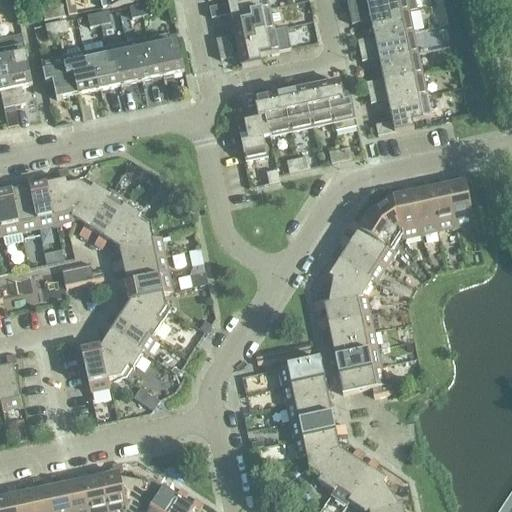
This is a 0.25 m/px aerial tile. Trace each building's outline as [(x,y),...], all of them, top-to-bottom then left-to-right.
[(95,0),(98,13),(142,3),(141,0),(95,0)] [(212,21),(231,17),(233,27),(252,22),(251,15),(270,11),(267,0),(247,0),(248,2),(228,6),(229,7),(221,8),(221,7),(210,10),(212,21)] [(406,0),(366,0),(347,4),(352,26),(371,22),(372,29),(392,25),(390,17),(409,13),(406,0)] [(153,17),(151,5),(140,7),(143,19),(153,17)] [(140,7),(130,10),(132,22),(143,19),(140,7)] [(63,8),(52,10),(55,22),(65,19),(63,8)] [(55,22),(52,10),(42,12),(44,24),(55,22)] [(252,22),(233,27),(237,48),(257,44),(255,37),(274,33),(270,11),(251,15),(252,22)] [(414,34),(409,13),(390,17),(392,25),(372,29),(374,40),(358,43),(360,53),(396,46),(395,38),(414,34)] [(98,17),(100,28),(111,26),(108,14),(98,17)] [(100,28),(98,17),(87,19),(90,30),(100,28)] [(68,35),(66,23),(56,26),(58,37),(68,35)] [(56,26),(45,28),(48,39),(58,37),(56,26)] [(257,44),(237,48),(242,70),(262,66),(260,59),(279,55),(274,33),(255,37),(257,44)] [(418,56),(414,34),(395,38),(396,46),(360,53),(362,64),(379,60),(381,71),(400,67),(399,60),(418,56)] [(7,73),(15,109),(25,107),(22,90),(33,88),(29,68),(22,37),(0,42),(0,72),(0,74),(7,73)] [(159,60),(163,80),(185,75),(181,55),(174,57),(169,38),(148,43),(152,62),(159,60)] [(219,52),(230,50),(228,39),(216,42),(219,52)] [(138,65),(142,84),(163,80),(159,60),(152,62),(148,43),(127,47),(131,66),(138,65)] [(117,69),(121,89),(142,84),(138,65),(131,66),(127,47),(106,52),(110,71),(117,69)] [(230,50),(219,52),(221,63),(233,60),(230,50)] [(96,74),(100,93),(121,89),(117,69),(110,71),(106,52),(85,56),(89,75),(96,74)] [(89,75),(85,56),(63,61),(68,80),(74,78),(79,98),(100,93),(96,74),(89,75)] [(400,67),(381,71),(384,82),(367,85),(369,96),(405,88),(403,81),(423,77),(418,56),(399,60),(400,67)] [(68,80),(63,61),(41,65),(46,85),(53,84),(57,102),(79,98),(74,78),(68,80)] [(0,94),(1,95),(4,111),(15,109),(7,73),(0,74),(0,72),(0,94)] [(427,98),(423,77),(403,81),(405,88),(369,96),(371,106),(388,103),(390,113),(409,109),(408,102),(427,98)] [(355,121),(351,101),(344,103),(340,84),(319,89),(323,107),(330,106),(334,126),(336,133),(357,129),(355,121)] [(323,107),(319,89),(298,93),(302,112),(309,110),(313,130),(334,126),(330,106),(323,107)] [(298,93),(277,98),(281,116),(288,115),(292,135),(313,130),(309,110),(302,112),(298,93)] [(281,116),(277,98),(255,102),(258,121),(266,119),(270,139),(292,135),(288,115),(281,116)] [(409,109),(390,113),(392,124),(376,128),(378,139),(414,131),(413,124),(432,120),(427,98),(408,102),(409,109)] [(239,134),(241,144),(245,164),(268,159),(264,141),(270,139),(266,119),(258,121),(244,124),(246,133),(239,134)] [(350,151),(340,153),(342,165),(353,162),(350,151)] [(342,165),(340,153),(329,155),(332,167),(342,165)] [(308,160),(297,162),(300,174),(311,172),(308,160)] [(300,174),(297,162),(287,164),(290,176),(300,174)] [(48,187),(57,230),(61,229),(60,224),(73,222),(67,188),(66,183),(70,182),(68,172),(59,174),(61,184),(52,186),(48,187)] [(280,185),(279,178),(278,173),(267,175),(269,187),(280,185)] [(467,175),(459,176),(461,187),(452,188),(448,189),(457,233),(461,232),(460,227),(474,224),(466,186),(469,185),(467,175)] [(30,190),(38,229),(52,226),(53,231),(57,230),(48,187),(52,186),(50,176),(41,178),(43,188),(34,190),(30,190)] [(450,178),(441,180),(443,190),(434,192),(430,193),(438,232),(452,229),(453,233),(457,233),(448,189),(452,188),(450,178)] [(26,191),(17,193),(12,194),(22,237),(26,236),(25,231),(38,229),(30,190),(34,190),(32,179),(24,181),(26,191)] [(432,182),(423,184),(425,194),(416,196),(412,197),(421,240),(426,239),(425,235),(438,232),(430,193),(434,192),(432,182)] [(18,238),(22,237),(12,194),(17,193),(15,183),(6,185),(8,195),(0,196),(0,221),(3,236),(16,233),(18,238)] [(80,237),(87,242),(93,234),(89,231),(113,194),(109,192),(107,196),(94,188),(91,193),(80,186),(67,188),(73,222),(86,228),(80,237)] [(414,186),(405,187),(407,198),(393,200),(394,206),(395,206),(403,239),(416,236),(417,241),(421,240),(412,197),(416,196),(414,186)] [(89,231),(93,234),(101,238),(104,241),(128,204),(124,201),(122,206),(111,198),(113,194),(89,231)] [(119,251),(153,244),(149,230),(139,223),(141,218),(129,210),(131,206),(128,204),(104,241),(101,238),(95,247),(99,250),(103,252),(108,243),(119,251)] [(360,233),(397,257),(399,253),(395,251),(403,239),(395,206),(394,206),(374,220),(370,217),(362,229),(360,233)] [(353,223),(349,231),(357,237),(352,244),(350,248),(383,270),(390,258),(394,261),(397,257),(360,233),(362,229),(353,223)] [(344,239),(339,246),(347,252),(339,264),(377,287),(380,284),(376,281),(383,270),(350,248),(352,244),(344,239)] [(153,244),(119,251),(123,264),(123,269),(162,260),(159,247),(164,246),(163,241),(153,244)] [(112,266),(114,275),(124,273),(126,282),(127,286),(170,277),(170,273),(165,274),(162,260),(123,269),(123,264),(112,266)] [(334,282),(332,294),(330,306),(330,307),(363,300),(371,288),(375,291),(377,287),(339,264),(329,279),(334,282)] [(90,266),(81,268),(83,278),(92,276),(92,275),(90,266)] [(83,278),(81,268),(72,270),(74,280),(83,278)] [(72,270),(62,272),(64,282),(74,280),(72,270)] [(92,275),(92,276),(94,285),(104,283),(102,273),(92,275)] [(83,278),(85,287),(94,285),(92,276),(83,278)] [(116,284),(118,293),(128,291),(130,303),(169,296),(168,289),(167,282),(171,281),(170,277),(127,286),(126,282),(116,284)] [(85,287),(83,278),(74,280),(76,289),(85,287)] [(74,280),(64,282),(66,291),(76,289),(74,280)] [(169,296),(130,303),(123,316),(115,311),(110,318),(119,323),(121,320),(158,343),(160,341),(156,338),(164,325),(160,322),(167,310),(164,298),(170,297),(169,296)] [(328,326),(372,317),(371,312),(366,313),(363,300),(330,307),(330,306),(325,307),(324,304),(314,306),(316,315),(326,313),(328,322),(328,326)] [(318,324),(318,328),(319,332),(329,330),(332,344),(371,335),(368,322),(373,321),(372,317),(328,326),(328,322),(318,324)] [(119,323),(114,331),(111,335),(149,359),(151,355),(147,352),(154,342),(158,344),(158,343),(121,320),(119,323)] [(109,383),(122,380),(129,369),(134,372),(142,359),(146,362),(149,359),(111,335),(114,331),(105,326),(100,333),(109,339),(101,350),(109,389),(110,388),(109,383)] [(371,335),(332,344),(336,361),(379,352),(378,348),(374,349),(371,335)] [(82,355),(92,397),(96,396),(95,392),(109,389),(101,350),(88,353),(85,343),(77,345),(79,356),(82,355)] [(314,357),(312,347),(303,349),(305,359),(314,357)] [(305,359),(303,349),(293,351),(295,361),(305,359)] [(295,361),(293,351),(284,353),(286,362),(295,361)] [(336,361),(336,362),(339,379),(379,370),(376,357),(380,356),(379,352),(336,361)] [(286,362),(284,353),(275,355),(277,364),(286,362)] [(277,364),(275,355),(266,357),(268,366),(277,364)] [(268,366),(266,357),(256,359),(258,368),(268,366)] [(0,371),(0,393),(4,411),(18,408),(19,413),(24,412),(14,369),(18,368),(15,358),(7,360),(9,370),(0,371)] [(283,371),(287,390),(326,381),(322,363),(283,371)] [(379,370),(339,379),(343,398),(373,391),(375,401),(384,399),(382,389),(382,388),(387,387),(386,383),(382,384),(379,370)] [(287,390),(290,408),(330,399),(326,381),(287,390)] [(382,389),(384,399),(394,397),(392,387),(382,389)] [(159,404),(150,398),(144,407),(153,413),(159,404)] [(290,408),(294,425),(333,417),(330,399),(290,408)] [(294,425),(298,443),(337,434),(338,439),(348,436),(346,428),(336,430),(333,417),(294,425)] [(24,422),(8,425),(12,446),(28,442),(24,422)] [(298,443),(302,460),(341,452),(338,439),(337,434),(298,443)] [(356,462),(360,465),(365,456),(358,451),(352,460),(341,452),(302,460),(302,461),(308,460),(310,473),(321,480),(318,485),(335,496),(356,462)] [(349,505),(371,472),(375,475),(380,466),(373,461),(367,470),(360,465),(356,462),(335,496),(349,505)] [(127,511),(121,482),(122,482),(121,477),(124,476),(122,466),(113,468),(114,472),(105,473),(106,480),(102,481),(108,511),(127,511)] [(104,469),(95,471),(97,482),(89,484),(84,485),(90,511),(108,511),(102,481),(106,480),(105,473),(104,469)] [(349,505),(360,511),(376,511),(398,507),(384,487),(387,482),(375,475),(371,472),(349,505)] [(86,473),(82,474),(78,475),(80,485),(71,487),(67,488),(71,511),(90,511),(84,485),(89,484),(86,473)] [(71,487),(69,477),(60,479),(62,489),(53,491),(49,492),(53,511),(71,511),(67,488),(71,487)] [(53,511),(49,492),(53,491),(51,481),(42,483),(45,493),(36,495),(31,496),(34,511),(53,511)] [(151,511),(165,492),(149,482),(146,486),(122,482),(121,482),(127,511),(151,511)] [(27,497),(18,498),(14,499),(16,511),(34,511),(31,496),(36,495),(34,485),(25,486),(27,497)] [(16,511),(14,499),(18,498),(16,488),(7,490),(10,500),(0,502),(0,511),(16,511)] [(165,492),(151,511),(172,511),(179,502),(183,505),(189,496),(181,491),(176,499),(165,492)] [(199,511),(203,506),(196,501),(190,509),(183,505),(179,502),(172,511),(199,511)]
